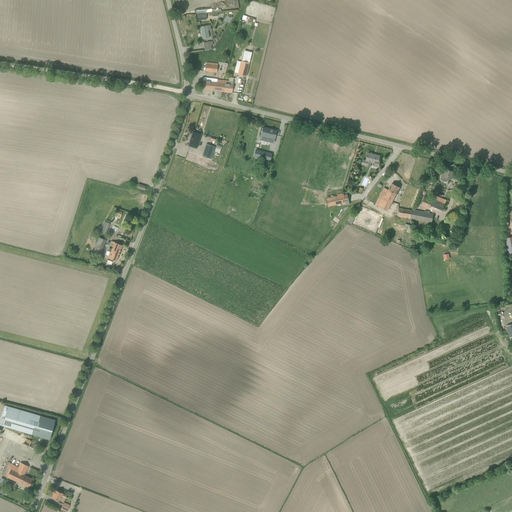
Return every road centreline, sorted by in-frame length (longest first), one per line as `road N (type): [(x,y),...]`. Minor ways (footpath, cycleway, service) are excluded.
road 1 (unclassified): [(31,511),(185,91)]
road 2 (unclassified): [(511,172),(185,91)]
road 3 (track): [(0,62),(185,91)]
